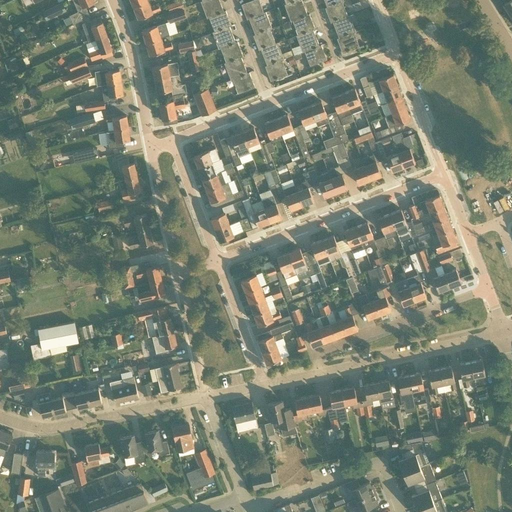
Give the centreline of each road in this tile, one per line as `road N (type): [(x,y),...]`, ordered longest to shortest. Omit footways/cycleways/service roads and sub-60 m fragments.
road 1 (residential): [(216,263),(445,175)]
road 2 (residential): [(0,416),(77,425),(206,399)]
road 3 (residential): [(488,287),(313,353),(318,374)]
road 4 (residential): [(318,374),(505,332)]
road 5 (residential): [(398,511),(378,462),(249,511)]
road 6 (residential): [(149,152),(144,84),(112,0)]
road 7 (residential): [(264,387),(216,263)]
road 8 (residential): [(445,175),(399,55)]
road 9 (residential): [(177,276),(149,152)]
road 10 (residential): [(216,263),(172,144)]
road 11 (residential): [(206,399),(177,276)]
